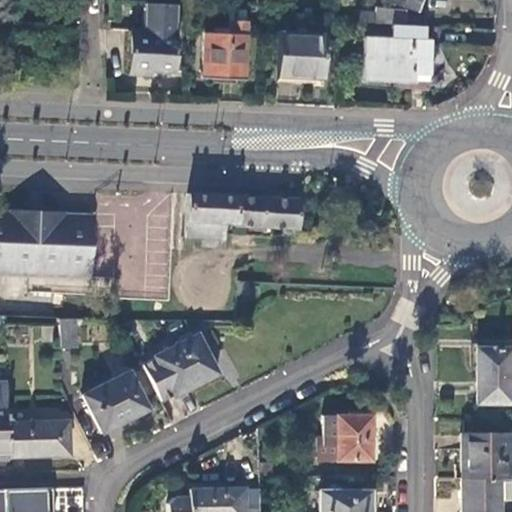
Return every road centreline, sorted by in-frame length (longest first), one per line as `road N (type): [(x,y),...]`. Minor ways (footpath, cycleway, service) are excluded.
road 1 (secondary): [(445,136),(385,125),(0,107)]
road 2 (secondary): [(0,171),(240,182),(293,159),(338,158),(413,201)]
road 3 (residential): [(344,357),(118,472),(103,487),(103,511)]
road 4 (residential): [(419,216),(406,300),(391,336),(344,357)]
road 5 (residential): [(412,385),(405,342),(441,276),(477,240)]
road 6 (residential): [(412,511),(412,385)]
